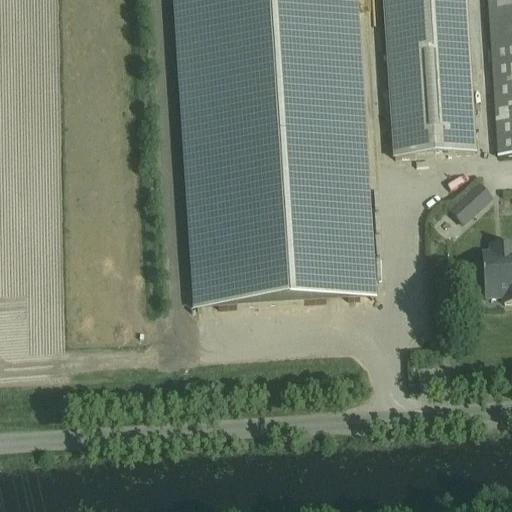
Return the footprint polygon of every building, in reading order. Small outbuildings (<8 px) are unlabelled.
[(375,301),(356,0),(173,0),(193,312),(375,301)] [(466,0),(383,0),(394,163),(477,157),(466,0)] [(511,157),(511,0),(489,0),(499,159),(511,157)] [(504,293),(504,300),(511,299),(511,238),(491,240),(492,249),(482,250),(485,294),(504,293)] [(313,350),(260,352),(260,365),(313,363),(313,350)]
